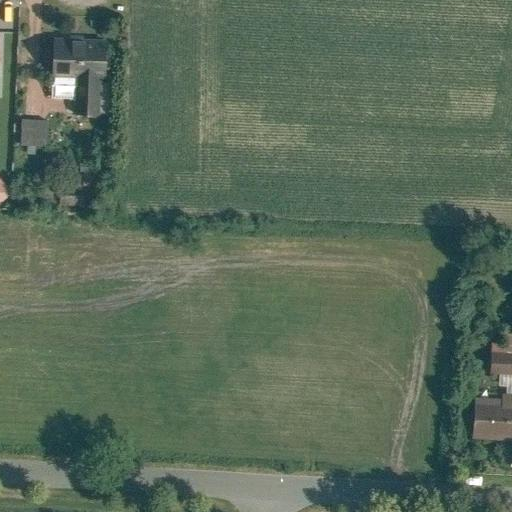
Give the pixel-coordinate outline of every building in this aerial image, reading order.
[(102,37),(49,36),(48,75),(70,76),(69,112),(98,112),(99,76),(101,76),(102,37)] [(26,118),(26,142),(48,142),(48,118),(26,118)] [(0,172),(0,206),(17,190),(0,172)] [(511,350),(492,350),(491,370),(511,370),(511,350)] [(511,397),(474,396),(473,435),(511,436),(511,397)]
